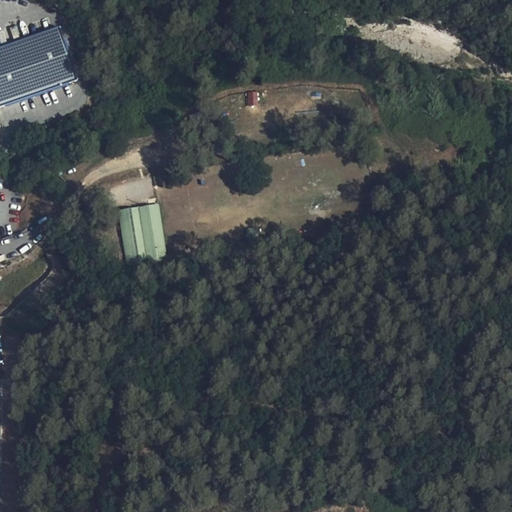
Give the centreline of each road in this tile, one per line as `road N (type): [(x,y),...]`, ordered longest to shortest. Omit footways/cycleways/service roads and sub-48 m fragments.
road 1 (track): [(511,390),(436,440),(398,449),(267,422),(204,433),(138,470),(104,511)]
road 2 (unclassified): [(0,250),(67,206),(136,187)]
